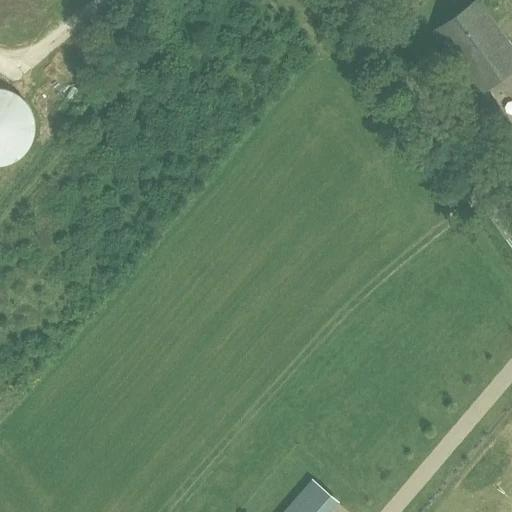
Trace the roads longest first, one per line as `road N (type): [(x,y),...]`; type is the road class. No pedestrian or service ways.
road 1 (track): [(167,511),(367,292),(485,190)]
road 2 (unclassified): [(511,227),(347,0)]
road 3 (track): [(100,0),(35,57),(17,64),(0,57)]
